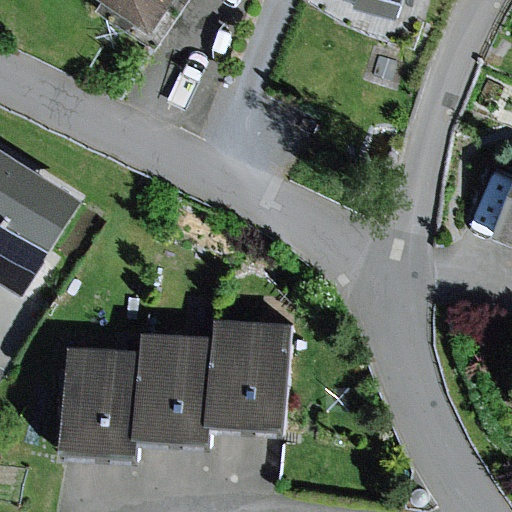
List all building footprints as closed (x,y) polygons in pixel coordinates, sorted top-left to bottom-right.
[(119,0),(157,26),(174,0),(119,0)] [(406,0),(359,0),(359,2),(402,15),(406,0)] [(90,194),(0,137),(0,267),(32,287),(90,194)] [(511,198),(498,234),(511,239),(511,198)] [(147,346),(73,343),(67,455),(145,458),(145,442),(221,446),(222,430),(292,433),(297,319),(219,315),(218,333),(148,329),(147,346)]
